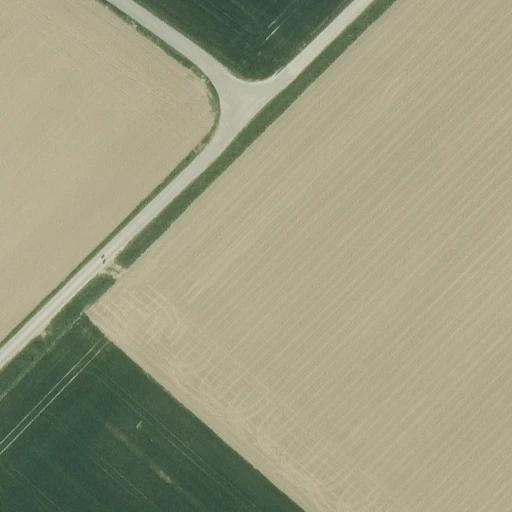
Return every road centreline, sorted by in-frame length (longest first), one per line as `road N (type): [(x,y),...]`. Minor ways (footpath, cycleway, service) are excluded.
road 1 (unclassified): [(0,358),(251,107)]
road 2 (unclassified): [(251,107),(202,60),(115,0)]
road 3 (unclassified): [(251,107),(364,0)]
